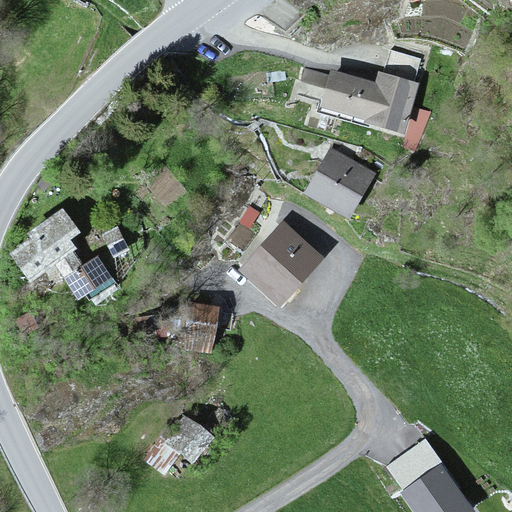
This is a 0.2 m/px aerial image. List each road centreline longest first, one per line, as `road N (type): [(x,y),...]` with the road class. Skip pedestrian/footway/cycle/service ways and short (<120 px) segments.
road 1 (tertiary): [(208,0),(73,108),(14,184),(0,221)]
road 2 (tertiary): [(0,402),(50,511)]
